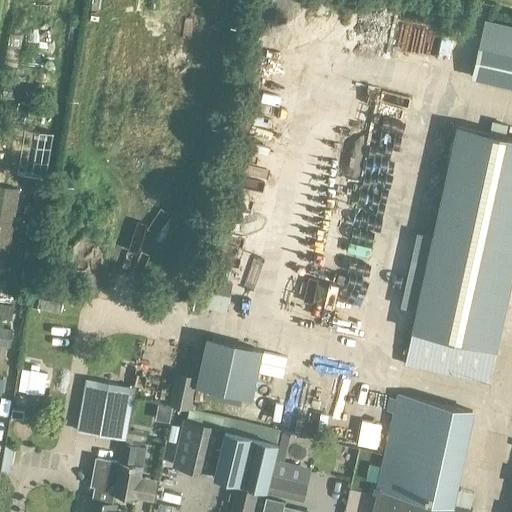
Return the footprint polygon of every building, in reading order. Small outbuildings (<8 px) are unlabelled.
[(408,19),(406,42),(444,45),(446,22),(408,19)] [(511,27),(486,21),(472,80),(511,89),(511,27)] [(15,119),(4,174),(28,179),(41,112),(24,109),(22,121),(15,119)] [(412,125),(413,111),(383,109),(382,122),(412,125)] [(460,123),(497,134),(501,121),(464,111),(460,123)] [(403,304),(420,308),(407,365),(489,383),(511,278),(511,139),(460,128),(436,237),(419,234),(403,304)] [(0,187),(0,276),(4,277),(19,190),(0,187)] [(228,233),(229,246),(249,246),(249,233),(228,233)] [(16,262),(29,265),(35,242),(22,239),(16,262)] [(233,304),(238,276),(215,272),(210,300),(233,304)] [(0,318),(12,320),(14,307),(0,303),(0,318)] [(12,331),(0,328),(0,344),(10,346),(12,331)] [(208,338),(197,385),(252,397),(262,351),(208,338)] [(275,372),(275,355),(264,355),(264,372),(275,372)] [(19,388),(43,392),(46,372),(22,368),(19,388)] [(86,379),(76,431),(126,440),(135,388),(86,379)] [(341,422),(357,422),(358,388),(342,388),(341,422)] [(470,411),(397,393),(372,511),(471,511),(472,508),(452,503),(470,411)] [(23,419),(24,411),(12,409),(11,417),(23,419)] [(279,442),(183,418),(172,464),(267,489),(279,442)] [(11,436),(10,461),(24,461),(24,437),(11,436)] [(95,458),(90,487),(94,487),(92,502),(93,501),(112,505),(114,494),(155,501),(158,481),(140,478),(142,467),(143,467),(146,449),(122,444),(119,463),(104,460),(104,459),(95,458)] [(273,474),(273,475),(269,491),(269,495),(305,502),(309,482),(273,474)] [(254,511),(260,488),(238,484),(231,511),(254,511)] [(266,498),(262,511),(283,511),(285,506),(285,502),(266,498)] [(112,505),(93,501),(92,502),(90,511),(115,511),(117,506),(112,505)]
